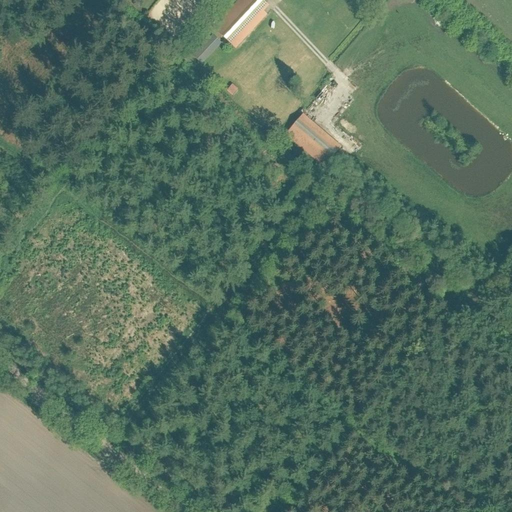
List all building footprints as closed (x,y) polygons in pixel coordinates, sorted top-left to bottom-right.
[(229,44),(232,46),(263,12),(269,7),(261,0),(238,0),(212,28),(225,40),(229,44)] [(213,35),(193,57),(198,62),(218,41),(213,35)] [(231,86),(227,91),(233,96),(237,91),(231,86)] [(337,119),(347,105),(342,101),(332,115),(337,119)] [(287,135),(325,167),(339,149),(302,117),(287,135)]
